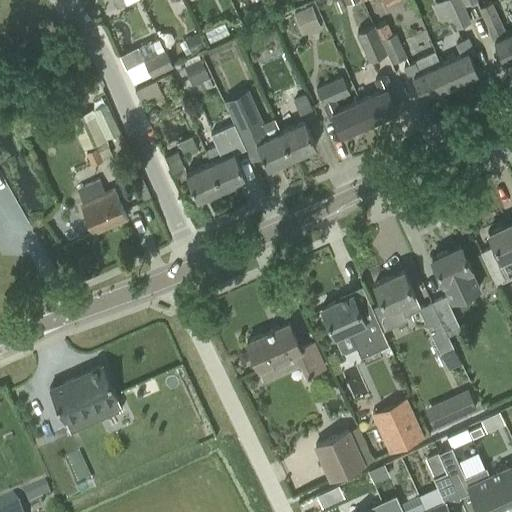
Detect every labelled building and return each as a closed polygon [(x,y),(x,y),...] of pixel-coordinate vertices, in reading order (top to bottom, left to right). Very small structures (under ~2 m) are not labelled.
[(442,0),(456,28),(470,22),(460,0),(442,0)] [(479,7),(504,61),(511,57),(511,31),(507,34),(492,1),(479,7)] [(294,11),(304,33),(320,26),(311,4),(294,11)] [(375,26),(392,62),(406,55),(396,32),(392,33),(387,21),(375,26)] [(358,32),(370,60),(386,52),(374,25),(358,32)] [(185,39),(191,53),(206,46),(199,32),(185,39)] [(138,47),(152,75),(174,64),(166,48),(165,49),(159,37),(138,47)] [(441,63),(451,85),(479,73),(471,55),(474,54),(467,38),(456,43),(461,54),(441,63)] [(415,81),(423,98),(451,85),(441,63),(435,52),(404,66),(411,82),(415,81)] [(184,66),(192,84),(209,77),(201,58),(184,66)] [(359,99),(369,122),(397,109),(389,92),(393,90),(386,74),(375,79),(380,90),(359,99)] [(334,117),(342,134),(369,122),(359,99),(339,109),(334,98),(349,91),(343,76),(316,88),(330,119),(334,117)] [(294,99),(300,112),(312,107),(306,94),(294,99)] [(256,141),(268,167),(292,156),(280,130),(275,121),(264,126),(256,106),(232,117),(234,122),(242,139),(253,134),(256,141)] [(86,151),(91,163),(112,154),(92,108),(70,118),(83,149),(95,143),(97,146),(86,151)] [(18,124),(23,137),(55,125),(51,112),(18,124)] [(280,130),(292,156),(316,145),(304,119),(280,130)] [(210,162),(222,188),(246,177),(234,151),(245,147),(242,139),(234,122),(211,132),(222,157),(210,162)] [(166,157),(172,170),(184,165),(178,152),(166,157)] [(210,162),(186,173),(197,199),(222,188),(210,162)] [(145,184),(140,173),(132,176),(137,187),(145,184)] [(81,203),(94,231),(127,217),(115,188),(106,192),(99,178),(78,187),(84,202),(81,203)] [(494,244),(480,250),(495,283),(511,275),(511,220),(489,231),(494,244)] [(461,244),(432,257),(442,281),(443,281),(448,293),(444,295),(431,301),(448,334),(460,328),(448,302),(452,300),(480,287),(471,269),(472,269),(461,244)] [(382,302),(372,306),(375,313),(383,331),(408,318),(407,315),(412,312),(415,311),(409,299),(415,296),(404,270),(374,283),(382,302)] [(353,293),(322,307),(335,336),(349,329),(361,356),(389,343),(383,331),(375,313),(370,302),(359,307),(353,293)] [(419,307),(418,308),(419,309),(441,353),(454,347),(448,334),(431,301),(420,307),(419,307)] [(289,322),(247,341),(264,379),(281,372),(275,360),(293,351),(299,363),(305,376),(324,367),(312,342),(300,347),(297,340),(289,322)] [(103,363),(50,388),(64,420),(65,419),(71,432),(99,419),(94,406),(118,395),(103,363)] [(442,424),(471,409),(460,388),(431,403),(442,424)] [(375,417),(391,451),(424,436),(408,402),(375,417)] [(502,409),(495,412),(500,423),(507,420),(502,409)] [(480,424),(469,430),(473,437),(484,432),(480,424)] [(316,444),(331,479),(375,459),(363,432),(352,437),(349,429),(316,444)] [(439,451),(438,452),(446,471),(447,470),(459,496),(460,495),(470,491),(478,508),(479,511),(500,511),(505,510),(489,474),(489,473),(486,466),(465,475),(452,446),(439,451)] [(438,453),(427,458),(434,473),(445,468),(438,453)] [(78,455),(64,462),(76,488),(90,482),(78,455)] [(383,463),(368,470),(373,481),(388,474),(383,463)] [(489,473),(489,474),(505,510),(511,506),(511,467),(510,464),(489,473)] [(444,500),(425,509),(426,511),(467,511),(460,495),(459,496),(447,470),(446,471),(433,476),(444,500)] [(22,492),(28,506),(46,498),(48,493),(44,483),(22,492)] [(328,488),(317,493),(323,505),(334,500),(328,488)] [(404,511),(396,493),(381,500),(386,511),(426,511),(425,509),(417,511),(404,511)] [(16,511),(11,499),(0,503),(0,511),(16,511)] [(370,511),(369,511),(386,511),(381,500),(368,506),(370,511)]
